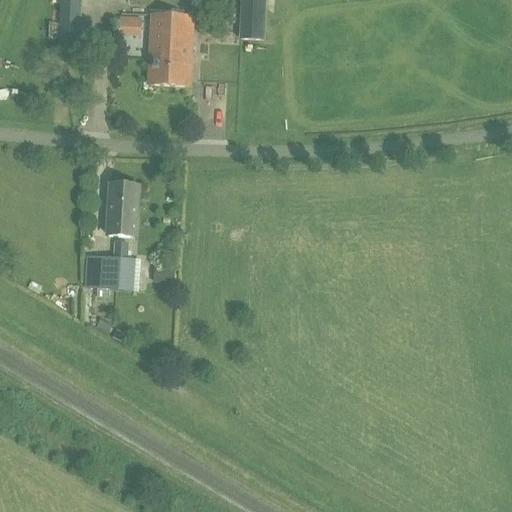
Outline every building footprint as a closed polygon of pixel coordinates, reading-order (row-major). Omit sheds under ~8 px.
[(61,0),(59,49),(78,50),(80,0),(61,0)] [(241,0),(240,40),(265,41),(266,0),(241,0)] [(149,87),(191,89),(195,19),(153,17),(149,87)] [(113,186),(109,236),(135,238),(139,188),(113,186)] [(115,260),(103,259),(102,280),(127,282),(129,245),(116,244),(115,260)] [(176,272),(157,271),(156,284),(175,285),(176,272)] [(122,344),(126,336),(118,331),(113,339),(122,344)]
